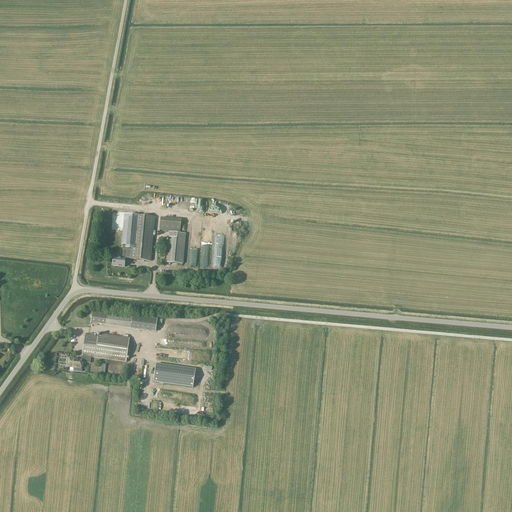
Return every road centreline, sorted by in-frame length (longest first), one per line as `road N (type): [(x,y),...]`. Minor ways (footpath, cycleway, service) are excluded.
road 1 (tertiary): [(511,327),(88,290),(69,295)]
road 2 (track): [(125,0),(77,291)]
